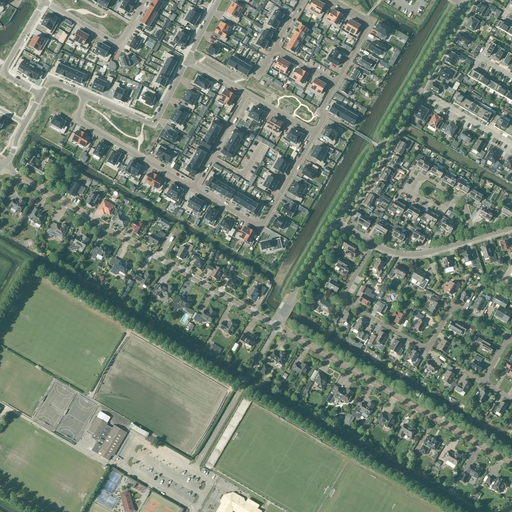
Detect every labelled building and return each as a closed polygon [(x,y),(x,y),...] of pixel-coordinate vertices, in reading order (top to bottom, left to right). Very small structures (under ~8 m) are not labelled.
[(104,0),(102,6),(106,9),(111,0),(104,0)] [(124,0),(123,2),(133,8),(134,6),(134,5),(136,2),(133,0),(124,0)] [(154,0),(152,4),(162,10),(166,3),(161,0),(160,0),(159,2),(155,0),(154,0)] [(308,4),(305,10),(313,14),(319,3),(314,0),(311,6),(308,4)] [(118,7),(117,10),(124,15),(125,12),(129,14),(131,10),(132,11),(133,8),(123,2),(122,2),(119,8),(118,7)] [(233,3),(230,8),(241,15),(246,7),(240,4),(239,7),(233,3)] [(319,3),(313,14),(318,17),(317,18),(320,20),(324,13),(321,12),(324,6),(319,3)] [(493,12),(495,8),(490,5),(488,8),(481,3),(479,7),(478,6),(476,9),(477,10),(475,13),(483,18),(483,17),(484,18),(485,18),(490,10),(493,12)] [(152,4),(149,9),(159,15),(162,10),(152,4)] [(189,10),(186,15),(197,21),(200,16),(193,13),(195,10),(190,7),(188,10),(189,10)] [(251,7),(250,10),(254,13),(253,15),(256,17),(258,13),(259,12),(251,7)] [(275,7),(271,15),(281,20),(284,15),(279,13),(281,10),(275,7)] [(230,8),(227,13),(233,17),(231,20),(237,24),(239,20),(238,20),(241,15),(230,8)] [(149,9),(147,14),(156,19),(159,15),(149,9)] [(326,15),(323,20),(330,25),(337,13),(332,10),(329,16),(326,15)] [(337,13),(330,25),(338,29),(342,24),(339,22),(342,16),(337,13)] [(147,14),(144,18),(154,24),(156,19),(147,14)] [(181,19),(179,23),(185,27),(188,23),(194,27),(197,21),(186,15),(183,20),(181,19)] [(271,15),(268,19),(278,25),(281,20),(271,15)] [(47,16),(44,21),(56,28),(61,20),(55,17),(54,19),(47,16)] [(144,18),(141,23),(145,26),(144,29),(149,32),(154,24),(144,18)] [(482,27),(485,23),(480,19),(478,22),(471,18),(465,28),(473,32),(477,24),(482,27)] [(265,23),(263,26),(264,27),(269,30),(271,27),(275,30),(278,25),(268,19),(266,24),(265,23)] [(344,25),(340,30),(348,35),(355,23),(350,20),(346,27),(344,25)] [(43,21),(41,24),(42,25),(41,26),(48,29),(46,32),(51,35),(56,28),(44,21),(44,22),(43,21)] [(509,27),(510,26),(505,24),(500,22),(496,28),(505,33),(509,27)] [(218,28),(228,34),(230,35),(232,30),(233,31),(235,27),(229,24),(227,26),(221,23),(218,28)] [(355,23),(348,35),(356,40),(359,34),(357,32),(358,31),(360,26),(355,23)] [(378,27),(376,31),(379,33),(377,36),(385,41),(387,37),(385,36),(388,32),(389,33),(391,30),(379,23),(377,27),(378,27)] [(297,30),(307,36),(310,31),(300,25),(297,30)] [(262,36),(261,36),(269,40),(272,35),(268,33),(269,30),(264,27),(262,30),(264,31),(262,36)] [(178,32),(175,36),(186,43),(186,42),(189,38),(182,34),(184,31),(179,28),(177,31),(178,32)] [(218,28),(215,33),(221,37),(220,39),(225,43),(227,39),(225,38),(228,34),(218,28)] [(297,30),(294,35),(295,35),(304,41),(307,36),(297,30)] [(71,35),(67,42),(71,44),(72,43),(77,45),(84,34),(78,31),(75,37),(71,35)] [(458,41),(466,46),(469,41),(472,43),(475,37),(470,34),(468,37),(462,33),(458,41)] [(84,34),(77,45),(85,51),(89,45),(85,43),(89,37),(84,34)] [(129,47),(130,47),(135,51),(136,51),(141,42),(144,43),(147,37),(142,34),(138,40),(135,38),(135,37),(135,38),(133,41),(131,43),(129,47)] [(259,35),(257,39),(267,45),(266,45),(267,45),(270,40),(269,40),(261,36),(262,36),(259,34),(259,35)] [(294,35),(292,40),(302,45),(304,41),(295,35),(294,35)] [(35,36),(32,42),(44,48),(49,40),(43,37),(41,40),(35,36)] [(170,40),(169,43),(175,47),(177,44),(183,48),(186,43),(186,42),(186,43),(175,36),(172,41),(170,40)] [(252,43),(250,46),(258,50),(259,47),(264,50),(266,45),(267,45),(257,39),(254,44),(252,43)] [(292,40),(289,44),(299,50),(302,45),(292,40)] [(372,42),(368,50),(379,56),(382,51),(384,53),(387,47),(379,42),(378,41),(378,42),(376,44),(372,42)] [(32,42),(29,47),(36,50),(34,53),(39,56),(44,48),(32,42)] [(94,48),(91,54),(98,58),(105,46),(100,43),(97,50),(94,48)] [(212,45),(207,53),(212,56),(213,54),(216,55),(219,49),(221,46),(215,43),(214,46),(212,45)] [(488,44),(482,54),(485,56),(486,54),(490,56),(496,46),(491,43),(490,45),(488,44)] [(289,44),(286,49),(296,55),(299,50),(289,44)] [(473,55),(476,56),(481,47),(478,45),(473,55)] [(105,46),(98,58),(107,63),(110,58),(106,55),(110,49),(105,46)] [(332,47),(328,54),(339,61),(342,56),(336,52),(338,50),(332,47)] [(493,53),(490,59),(494,61),(495,59),(499,61),(505,51),(500,48),(496,55),(496,54),(493,53)] [(396,50),(388,64),(392,66),(400,53),(396,50)] [(458,56),(451,52),(445,62),(452,67),(457,58),(462,61),(465,57),(459,54),(458,56)] [(124,53),(117,55),(120,66),(128,64),(128,63),(131,62),(131,63),(136,60),(132,53),(126,56),(124,53)] [(166,58),(164,63),(166,64),(174,68),(176,63),(172,61),(174,57),(166,53),(164,57),(166,58)] [(499,64),(503,66),(504,64),(507,66),(511,58),(511,55),(508,53),(505,60),(502,58),(499,64)] [(324,59),(322,62),(329,65),(330,63),(332,64),(337,66),(340,61),(339,61),(328,54),(325,59),(324,59)] [(233,55),(228,65),(232,68),(237,60),(239,58),(233,55)] [(363,57),(359,64),(369,70),(369,69),(372,65),(374,67),(378,60),(372,57),(370,60),(368,59),(363,57)] [(20,59),(16,65),(20,67),(18,70),(24,74),(29,64),(23,61),(24,61),(20,59)] [(274,63),(271,69),(278,73),(285,62),(280,59),(276,65),(274,63)] [(232,68),(237,71),(237,70),(242,63),(241,63),(237,60),(232,68)] [(242,63),(237,70),(237,71),(242,73),(248,63),(243,60),(241,63),(242,63)] [(57,61),(55,67),(58,68),(56,73),(60,75),(61,75),(64,67),(59,65),(60,63),(57,61)] [(111,61),(107,68),(114,72),(116,68),(115,64),(111,61)] [(285,62),(278,73),(286,78),(289,72),(287,71),(290,65),(285,62)] [(248,63),(242,73),(247,76),(253,66),(248,63)] [(29,64),(24,74),(27,76),(29,78),(35,68),(29,64)] [(163,68),(163,69),(171,73),(174,68),(166,64),(163,68)] [(60,75),(60,76),(66,78),(69,69),(64,67),(61,75),(60,75)] [(69,69),(66,78),(71,80),(75,69),(70,67),(69,69)] [(161,67),(159,72),(169,78),(169,77),(171,73),(163,69),(163,68),(161,67)] [(350,78),(351,78),(357,82),(358,79),(360,80),(362,80),(363,77),(362,76),(362,75),(365,75),(367,72),(360,67),(358,70),(356,69),(356,68),(356,69),(351,78),(350,78)] [(35,68),(29,78),(32,79),(36,81),(38,77),(40,79),(44,74),(41,72),(35,68)] [(451,70),(449,73),(441,68),(439,72),(439,73),(438,75),(447,81),(450,77),(453,79),(456,73),(451,70)] [(75,69),(71,80),(76,82),(80,72),(75,69)] [(291,74),(288,80),(291,82),(291,81),(296,83),(296,84),(303,72),(298,69),(295,74),(294,75),(291,74)] [(480,76),(481,75),(477,72),(476,73),(471,70),(468,76),(477,82),(480,76)] [(80,72),(76,82),(81,84),(83,80),(86,81),(88,75),(80,72)] [(156,77),(166,82),(166,83),(167,83),(169,77),(169,78),(159,72),(156,77)] [(303,72),(296,84),(304,88),(307,83),(304,81),(308,75),(303,72)] [(94,75),(92,81),(94,82),(94,84),(92,89),(97,91),(102,79),(94,75)] [(155,76),(151,85),(158,88),(160,85),(164,87),(166,83),(166,82),(156,77),(155,76)] [(485,78),(480,76),(477,82),(485,87),(489,81),(490,80),(485,77),(485,78)] [(102,79),(97,91),(102,93),(105,87),(109,88),(113,79),(109,77),(107,81),(102,79)] [(198,77),(195,83),(203,88),(201,91),(207,94),(210,89),(207,88),(210,84),(198,77)] [(309,84),(306,89),(314,94),(321,82),(316,80),(312,86),(309,84)] [(346,82),(340,91),(349,97),(352,93),(349,92),(352,87),(355,89),(357,85),(351,81),(350,84),(349,84),(346,82)] [(494,83),(489,81),(485,87),(494,92),(498,86),(498,85),(494,82),(494,83)] [(115,82),(112,90),(116,91),(113,98),(118,100),(119,100),(124,89),(118,87),(120,84),(115,82)] [(321,82),(314,94),(319,97),(318,98),(321,99),(325,93),(322,91),(326,85),(321,82)] [(445,90),(447,87),(441,83),(439,87),(433,83),(429,89),(438,95),(442,89),(445,90)] [(502,88),(498,86),(494,92),(503,97),(506,91),(507,90),(503,87),(502,88)] [(118,100),(118,101),(124,103),(127,96),(131,98),(134,91),(129,89),(129,91),(124,89),(119,100),(118,100)] [(145,93),(142,99),(146,102),(145,104),(151,107),(151,106),(152,106),(154,102),(153,102),(155,98),(153,97),(155,93),(148,89),(146,93),(145,93)] [(186,95),(185,96),(197,102),(200,98),(201,99),(203,95),(197,91),(195,95),(189,91),(186,95)] [(218,96),(215,101),(218,103),(219,102),(224,105),(225,104),(224,103),(230,94),(225,91),(221,97),(218,96)] [(511,93),(506,91),(503,97),(511,102),(511,100),(511,92),(511,93)] [(458,107),(464,97),(456,92),(453,98),(456,99),(453,104),(455,105),(456,105),(458,106),(458,107)] [(230,94),(224,103),(225,104),(229,106),(226,112),(229,114),(234,105),(231,103),(235,97),(230,93),(230,94)] [(185,96),(183,101),(189,104),(188,107),(193,110),(195,107),(194,107),(197,102),(185,96)] [(463,109),(469,99),(464,97),(458,107),(458,106),(461,108),(463,109)] [(467,112),(473,102),(469,99),(463,109),(465,110),(465,111),(465,110),(467,112)] [(332,100),(329,106),(332,107),(329,112),(334,115),(339,107),(340,105),(332,100)] [(472,115),(478,105),(473,102),(467,112),(468,112),(470,113),(470,114),(470,113),(472,115)] [(477,118),(483,107),(478,105),(472,115),(474,116),(477,117),(477,118)] [(247,112),(242,120),(246,122),(248,119),(252,121),(259,110),(258,110),(254,107),(253,109),(250,114),(247,112)] [(334,115),(339,118),(339,117),(343,110),(343,109),(339,107),(334,115)] [(343,110),(339,117),(339,118),(343,120),(349,110),(345,107),(344,107),(343,109),(343,110)] [(421,107),(420,107),(417,112),(416,112),(413,116),(419,120),(420,119),(422,120),(421,121),(425,124),(430,116),(426,114),(428,111),(427,111),(427,110),(421,107)] [(482,120),(487,110),(483,107),(477,118),(477,117),(479,119),(480,119),(482,120)] [(487,110),(482,120),(483,121),(483,122),(484,121),(486,123),(488,120),(491,122),(495,115),(496,112),(489,108),(487,110)] [(259,110),(252,121),(257,124),(256,126),(259,127),(263,121),(260,120),(263,114),(264,113),(259,110)] [(349,110),(343,120),(348,123),(354,113),(349,110)] [(174,115),(174,116),(185,122),(188,118),(189,118),(190,115),(185,112),(183,115),(177,111),(174,115)] [(354,113),(348,123),(353,126),(359,116),(354,113)] [(56,116),(51,124),(61,129),(59,132),(63,134),(67,128),(63,126),(65,123),(62,121),(60,119),(56,116)] [(174,116),(171,121),(178,124),(176,127),(182,131),(184,128),(183,127),(185,122),(174,116)] [(439,117),(438,118),(434,116),(429,125),(439,131),(443,124),(440,122),(441,120),(441,119),(439,117)] [(499,130),(504,120),(497,116),(493,123),(495,124),(494,127),(496,129),(497,129),(499,130)] [(214,118),(210,125),(220,131),(223,126),(218,124),(220,121),(214,118)] [(266,123),(263,129),(266,130),(267,130),(271,132),(278,121),(277,121),(273,118),(269,125),(266,123)] [(503,133),(509,123),(504,120),(499,130),(500,131),(501,131),(503,133)] [(278,121),(271,132),(276,135),(275,136),(278,137),(282,132),(279,130),(283,124),(278,121)] [(508,135),(511,128),(511,124),(509,123),(503,133),(506,134),(506,135),(506,134),(508,135)] [(451,137),(457,128),(450,124),(448,127),(444,125),(440,131),(451,137)] [(210,125),(207,130),(209,131),(217,136),(220,131),(210,125)] [(329,126),(326,131),(337,137),(340,133),(342,134),(343,130),(337,127),(335,130),(329,126)] [(164,137),(163,137),(174,143),(177,137),(177,136),(178,133),(171,129),(170,132),(168,131),(166,133),(165,134),(165,133),(165,134),(164,136),(163,136),(164,137)] [(285,134),(282,140),(285,141),(290,144),(297,132),(296,132),(292,129),(291,131),(288,136),(285,134)] [(236,130),(233,135),(241,140),(243,141),(246,136),(236,130)] [(73,133),(68,141),(71,143),(73,141),(78,144),(84,134),(81,132),(81,133),(78,131),(76,135),(73,133)] [(209,131),(207,136),(214,140),(215,140),(217,136),(209,131)] [(326,132),(323,136),(325,137),(330,140),(328,142),(333,146),(335,143),(335,142),(337,137),(326,131),(326,132)] [(297,132),(290,144),(295,146),(295,147),(298,149),(301,143),(298,142),(301,136),(302,135),(297,133),(297,132)] [(463,132),(458,141),(460,142),(462,139),(469,143),(472,137),(463,132)] [(84,134),(78,144),(87,149),(91,143),(88,142),(90,138),(87,136),(84,134)] [(231,139),(231,140),(238,144),(241,140),(233,135),(231,139)] [(204,140),(212,145),(214,141),(214,140),(207,136),(204,140)] [(204,140),(201,145),(209,150),(212,145),(204,140)] [(230,140),(228,145),(238,150),(241,145),(238,144),(231,140),(230,140)] [(481,151),(485,144),(478,140),(473,150),(478,153),(476,156),(481,159),(485,153),(481,151)] [(265,143),(264,145),(265,145),(269,148),(272,150),(275,146),(266,141),(265,143)] [(400,142),(397,147),(404,151),(407,153),(410,148),(412,145),(406,141),(404,144),(400,142)] [(454,141),(451,146),(456,149),(459,144),(454,141)] [(92,149),(89,154),(93,156),(94,154),(100,158),(106,147),(103,146),(104,146),(100,144),(96,151),(92,149)] [(158,145),(155,150),(158,152),(156,156),(159,158),(162,160),(167,150),(161,146),(158,145)] [(225,149),(235,155),(238,150),(228,145),(225,149)] [(198,146),(195,151),(205,156),(205,157),(208,152),(198,146)] [(314,151),(314,152),(325,158),(328,153),(330,155),(333,150),(326,146),(323,150),(317,147),(314,151)] [(402,154),(404,151),(397,147),(394,152),(401,156),(403,157),(404,158),(406,156),(402,154)] [(492,148),(486,159),(495,164),(493,167),(496,169),(499,163),(497,161),(498,160),(496,159),(500,153),(492,148)] [(225,149),(222,154),(227,157),(225,159),(230,163),(235,155),(225,149)] [(167,150),(162,160),(164,161),(165,161),(168,163),(170,159),(175,162),(179,154),(174,152),(173,153),(167,150)] [(195,151),(192,155),(202,161),(203,161),(205,157),(205,156),(195,151)] [(110,159),(108,162),(114,165),(113,167),(116,169),(120,164),(117,162),(119,159),(118,159),(120,155),(114,152),(112,155),(111,155),(109,158),(110,159)] [(312,156),(311,157),(318,160),(316,163),(323,167),(325,164),(323,163),(325,158),(314,152),(312,156)] [(421,169),(425,162),(427,160),(427,159),(418,154),(415,160),(418,162),(416,166),(421,169)] [(192,155),(190,160),(200,166),(202,162),(202,161),(192,155)] [(274,156),(271,161),(275,163),(286,169),(288,165),(289,164),(284,162),(282,161),(284,158),(278,155),(277,158),(274,156)] [(37,166),(40,161),(32,156),(32,157),(28,165),(29,165),(28,167),(34,171),(37,166)] [(391,161),(398,165),(400,162),(403,164),(404,162),(401,160),(394,156),(391,161)] [(44,174),(48,166),(50,163),(54,166),(57,161),(50,157),(46,165),(44,164),(41,169),(37,166),(34,171),(41,175),(42,173),(44,174)] [(503,166),(500,164),(496,170),(500,172),(503,168),(504,169),(505,167),(511,171),(511,170),(511,160),(508,158),(503,166)] [(190,160),(187,165),(197,170),(200,166),(190,160)] [(425,162),(421,169),(426,172),(430,165),(432,162),(430,161),(429,162),(427,160),(425,162)] [(124,166),(120,173),(123,175),(124,173),(129,176),(136,164),(136,165),(136,164),(131,161),(127,168),(124,166)] [(271,161),(269,165),(271,167),(270,170),(277,174),(278,171),(283,174),(283,173),(286,170),(286,169),(275,163),(271,161)] [(396,168),(398,165),(391,161),(388,166),(390,167),(395,170),(396,171),(398,172),(399,170),(396,168)] [(435,176),(439,169),(436,167),(438,164),(435,163),(434,166),(432,165),(430,167),(432,168),(430,173),(435,176)] [(136,164),(129,176),(134,179),(133,180),(137,182),(141,176),(137,174),(141,167),(136,165),(136,164)] [(183,169),(182,172),(188,176),(190,173),(194,176),(197,170),(187,165),(185,164),(183,169)] [(304,171),(302,174),(312,180),(316,173),(319,168),(313,165),(311,169),(306,167),(303,171),(304,171)] [(394,176),(396,171),(395,170),(390,167),(389,170),(385,168),(382,173),(389,177),(392,179),(394,176)] [(439,169),(435,176),(440,179),(444,172),(446,169),(444,168),(442,171),(439,169)] [(211,171),(206,180),(209,182),(206,186),(211,189),(212,189),(211,189),(216,181),(211,178),(214,173),(211,171)] [(446,174),(442,181),(453,188),(457,181),(458,177),(456,176),(454,179),(448,176),(450,173),(448,171),(446,174)] [(145,175),(141,183),(144,184),(145,183),(151,186),(157,176),(154,175),(150,173),(148,177),(145,175)] [(267,176),(264,181),(276,187),(278,183),(278,182),(272,179),(274,176),(268,173),(266,176),(267,176)] [(379,178),(383,181),(386,182),(389,184),(390,182),(387,180),(389,177),(382,173),(379,178)] [(157,176),(151,186),(157,190),(160,191),(163,186),(160,184),(163,180),(159,178),(157,176)] [(460,181),(456,188),(461,191),(465,184),(462,183),(464,180),(464,179),(462,178),(460,181)] [(216,181),(211,189),(212,189),(216,191),(222,182),(217,179),(216,181)] [(259,184),(257,187),(265,191),(266,188),(273,192),(273,191),(275,188),(276,187),(264,181),(262,185),(259,184)] [(392,186),(390,185),(389,184),(386,182),(383,181),(382,184),(379,182),(376,187),(385,193),(386,193),(389,188),(391,190),(393,187),(392,186)] [(472,184),(473,183),(471,181),(468,186),(465,184),(461,191),(466,194),(468,191),(470,187),(472,185),(472,184)] [(222,182),(216,191),(220,194),(221,194),(226,184),(222,182)] [(72,195),(75,197),(77,193),(81,195),(85,189),(74,183),(68,193),(68,194),(72,196),(72,195)] [(293,187),(293,188),(302,193),(302,194),(304,195),(307,190),(309,190),(310,187),(304,184),(302,187),(297,184),(296,183),(293,187),(293,188),(293,187)] [(226,184),(221,194),(221,195),(221,194),(225,197),(231,187),(226,184)] [(166,190),(162,196),(165,198),(166,197),(171,200),(178,188),(177,188),(172,185),(170,190),(169,192),(166,190)] [(477,188),(474,187),(472,185),(470,187),(468,191),(471,192),(468,197),(474,200),(478,193),(475,191),(477,188)] [(231,187),(225,197),(230,199),(230,200),(236,190),(231,187)] [(383,196),(385,193),(376,187),(373,192),(377,195),(380,197),(380,196),(383,198),(384,196),(383,196)] [(178,188),(171,200),(176,202),(174,205),(177,206),(182,199),(179,198),(183,191),(178,189),(178,188)] [(293,189),(290,193),(291,194),(296,197),(295,200),(300,203),(302,200),(299,198),(302,194),(302,193),(293,188),(292,188),(293,188),(293,189)] [(239,191),(233,201),(233,202),(238,204),(243,194),(239,191)] [(487,194),(485,193),(483,192),(481,195),(478,193),(474,200),(479,203),(483,196),(483,195),(485,197),(487,194)] [(85,203),(92,207),(95,202),(98,204),(102,197),(99,196),(98,198),(91,194),(85,203)] [(243,194),(238,204),(242,206),(242,207),(248,197),(243,194)] [(377,195),(376,198),(369,194),(365,199),(372,203),(376,205),(377,202),(380,203),(381,201),(383,198),(380,196),(380,197),(377,195)] [(187,202),(183,208),(186,210),(187,209),(192,212),(198,200),(193,197),(189,204),(187,202)] [(248,197),(242,207),(243,207),(247,209),(252,202),(253,200),(248,197)] [(18,202),(14,200),(11,204),(9,202),(5,208),(9,210),(11,207),(20,213),(24,206),(25,203),(20,199),(18,202)] [(371,206),(372,203),(365,199),(362,204),(367,207),(365,209),(371,213),(374,208),(371,206)] [(198,200),(192,212),(196,214),(196,215),(199,217),(202,211),(200,210),(203,203),(199,201),(198,200)] [(391,203),(387,209),(390,211),(392,212),(393,211),(396,213),(397,211),(401,204),(396,200),(393,204),(391,203)] [(98,211),(102,213),(103,211),(110,215),(115,207),(104,201),(98,211)] [(252,202),(247,209),(251,212),(252,212),(256,205),(256,204),(252,202)] [(252,212),(251,212),(252,213),(256,215),(257,215),(259,211),(262,212),(265,207),(257,202),(256,204),(256,205),(252,212)] [(284,205),(280,212),(291,218),(295,211),(294,211),(297,206),(291,202),(288,207),(284,205)] [(509,205),(507,203),(505,202),(502,207),(504,208),(501,213),(506,217),(510,210),(507,208),(509,205)] [(402,214),(405,208),(406,207),(401,204),(397,211),(400,212),(398,216),(400,217),(402,214)] [(482,204),(479,210),(481,211),(479,216),(484,219),(488,212),(490,208),(482,204)] [(412,216),(416,209),(410,206),(408,210),(405,208),(402,214),(405,216),(407,217),(409,214),(412,216)] [(41,226),(45,218),(38,214),(40,211),(35,208),(29,219),(41,226)] [(488,212),(484,219),(489,222),(492,217),(494,219),(498,212),(495,210),(495,211),(493,210),(490,208),(488,212)] [(211,209),(205,218),(209,221),(208,223),(213,226),(216,221),(213,219),(217,212),(213,210),(211,209)] [(416,209),(412,216),(415,218),(413,221),(415,222),(416,221),(417,219),(421,212),(416,209)] [(362,226),(366,219),(363,217),(365,214),(359,210),(355,216),(360,218),(357,223),(362,226)] [(114,222),(124,228),(128,221),(120,216),(122,213),(117,211),(114,216),(117,217),(114,222)] [(430,221),(434,214),(429,211),(426,214),(424,213),(420,219),(425,222),(427,219),(430,221)] [(434,214),(430,221),(433,222),(431,225),(433,227),(435,224),(439,217),(434,214)] [(275,220),(273,224),(274,225),(273,227),(277,229),(278,228),(282,230),(286,224),(285,223),(286,220),(281,217),(279,220),(278,219),(277,218),(276,220),(275,220)] [(440,228),(445,231),(449,224),(451,221),(448,219),(443,217),(438,226),(440,227),(440,228)] [(224,218),(220,225),(230,231),(228,235),(231,237),(235,230),(232,229),(235,223),(231,221),(230,222),(224,218)] [(372,227),(374,224),(376,221),(371,218),(369,221),(366,219),(362,226),(367,229),(370,225),(372,227)] [(382,221),(380,219),(377,218),(376,221),(374,224),(376,226),(374,230),(379,233),(384,226),(385,222),(382,221)] [(162,219),(160,222),(168,227),(170,224),(162,219)] [(135,221),(131,227),(135,230),(134,232),(136,234),(137,235),(138,236),(139,235),(140,236),(146,227),(142,225),(142,223),(141,223),(139,223),(135,221)] [(384,226),(379,233),(385,236),(387,232),(390,233),(392,230),(393,227),(391,226),(388,224),(385,222),(384,226)] [(449,224),(445,231),(450,234),(454,227),(456,224),(454,223),(452,226),(449,224)] [(66,230),(68,227),(63,224),(61,227),(57,224),(53,230),(50,229),(47,235),(51,237),(52,235),(56,237),(59,236),(59,235),(63,237),(67,231),(66,230)] [(399,227),(398,226),(397,226),(395,224),(393,227),(392,230),(394,232),(391,236),(397,239),(401,232),(403,229),(400,227),(399,227)] [(415,226),(411,232),(414,234),(413,236),(412,238),(417,241),(421,234),(423,231),(420,229),(418,228),(415,226)] [(238,233),(235,238),(238,240),(239,239),(243,242),(250,231),(245,228),(241,234),(238,233)] [(250,231),(243,242),(248,245),(251,247),(254,242),(251,240),(255,233),(250,230),(250,231)] [(164,238),(166,235),(159,231),(156,237),(152,235),(151,236),(149,235),(148,238),(149,239),(148,241),(157,246),(162,237),(164,238)] [(401,232),(397,239),(402,242),(404,238),(407,240),(411,233),(406,231),(404,234),(401,232)] [(421,234),(417,241),(422,244),(425,239),(427,241),(431,235),(423,231),(421,234)] [(87,243),(89,239),(84,236),(82,240),(81,239),(78,237),(74,243),(71,241),(67,248),(71,251),(79,248),(80,248),(83,250),(88,243),(87,243)] [(272,240),(260,243),(262,251),(273,248),(274,251),(282,249),(280,239),(272,241),(272,240)] [(511,245),(510,246),(508,240),(500,242),(503,252),(508,250),(509,253),(511,252),(511,245)] [(353,258),(357,252),(352,249),(354,245),(347,242),(344,247),(346,248),(344,251),(346,252),(345,254),(353,258)] [(176,256),(182,260),(187,252),(190,253),(194,247),(189,244),(186,249),(181,247),(176,256)] [(491,262),(497,261),(495,254),(491,255),(489,246),(481,248),(484,259),(489,258),(491,262)] [(94,247),(89,256),(94,259),(95,257),(97,254),(106,259),(110,252),(101,247),(99,250),(96,248),(94,247)] [(469,251),(463,253),(465,263),(471,261),(472,266),(477,265),(477,264),(479,264),(478,259),(475,260),(475,257),(471,258),(469,251)] [(197,268),(202,271),(207,262),(200,257),(201,256),(196,253),(193,258),(197,260),(193,265),(198,268),(197,268)] [(453,270),(457,268),(455,261),(451,262),(450,257),(442,259),(445,269),(452,267),(453,270)] [(336,267),(340,269),(338,271),(346,276),(350,269),(345,265),(346,262),(340,259),(336,267)] [(381,278),(384,272),(380,270),(385,263),(378,259),(373,268),(377,271),(375,275),(381,278)] [(131,263),(127,261),(126,263),(121,261),(117,267),(115,265),(111,271),(116,274),(119,270),(126,274),(131,266),(130,266),(131,263)] [(210,276),(217,280),(223,271),(211,264),(207,269),(213,272),(210,276)] [(403,279),(407,272),(401,268),(401,267),(398,266),(395,271),(392,269),(389,276),(391,277),(394,273),(399,276),(398,278),(398,279),(402,281),(403,279)] [(411,278),(409,281),(415,284),(417,281),(419,282),(417,286),(424,289),(428,281),(424,278),(426,275),(416,269),(411,278)] [(227,285),(232,288),(236,291),(241,282),(233,278),(235,274),(230,271),(226,278),(229,280),(227,285)] [(153,276),(146,272),(144,276),(138,273),(135,279),(141,282),(140,283),(147,287),(153,276)] [(336,293),(340,285),(335,282),(337,279),(330,275),(328,278),(332,280),(327,287),(336,293)] [(457,291),(460,285),(455,282),(454,284),(450,282),(447,287),(445,286),(443,290),(445,291),(451,295),(454,289),(457,291)] [(160,284),(159,286),(156,284),(151,292),(156,295),(161,298),(163,295),(165,296),(166,296),(169,298),(173,292),(172,291),(174,288),(169,286),(168,289),(160,284)] [(258,291),(252,287),(251,290),(250,290),(248,290),(247,291),(247,292),(247,293),(248,294),(247,297),(255,302),(259,294),(262,296),(267,289),(261,285),(258,291)] [(368,307),(372,300),(366,296),(368,292),(366,290),(367,288),(363,286),(360,292),(364,294),(359,302),(368,307)] [(470,300),(474,294),(469,291),(467,294),(463,292),(459,300),(465,303),(467,299),(470,300)] [(329,314),(333,307),(324,301),(326,298),(319,294),(317,298),(319,299),(315,306),(316,306),(314,310),(319,313),(321,309),(329,314)] [(479,297),(473,308),(480,311),(482,307),(483,307),(486,302),(488,303),(491,298),(486,295),(485,296),(481,294),(479,297)] [(170,309),(173,311),(180,306),(183,308),(184,308),(185,307),(188,309),(193,302),(192,302),(193,300),(188,296),(186,298),(182,296),(181,298),(177,296),(170,309)] [(435,315),(440,306),(436,303),(438,300),(431,296),(429,300),(434,302),(429,311),(435,315)] [(506,323),(511,313),(504,308),(508,302),(497,296),(493,302),(500,306),(497,311),(495,316),(506,323)] [(379,307),(376,312),(383,316),(388,308),(382,304),(384,303),(379,300),(376,305),(379,307)] [(199,315),(195,321),(201,324),(203,322),(204,323),(207,322),(208,321),(211,323),(215,316),(214,316),(216,313),(211,310),(209,313),(205,311),(201,316),(199,315)] [(398,312),(398,313),(395,311),(392,316),(395,318),(392,322),(399,325),(403,318),(406,320),(409,315),(404,312),(402,315),(398,312)] [(343,319),(337,316),(337,317),(335,315),(330,323),(332,325),(334,322),(337,324),(339,322),(343,324),(344,322),(348,324),(353,316),(347,312),(343,319)] [(420,332),(426,323),(421,321),(423,317),(417,314),(415,317),(419,319),(414,328),(420,332)] [(359,320),(353,329),(358,332),(357,334),(359,335),(358,337),(359,338),(363,340),(366,341),(369,336),(366,335),(361,332),(366,324),(359,320)] [(223,322),(219,328),(224,331),(231,336),(237,325),(230,321),(227,325),(223,322)] [(467,328),(465,326),(457,322),(456,325),(452,322),(448,329),(460,335),(462,332),(465,333),(467,328)] [(376,337),(373,335),(368,343),(374,346),(376,342),(381,345),(386,335),(380,332),(376,337)] [(257,337),(252,334),(251,337),(245,333),(241,340),(252,347),(253,345),(254,346),(255,345),(256,344),(256,343),(255,342),(256,340),(255,340),(257,337)] [(480,336),(477,342),(481,344),(480,347),(482,349),(490,354),(494,348),(490,345),(492,343),(480,336)] [(399,357),(403,351),(400,349),(402,345),(395,340),(390,349),(397,353),(396,355),(399,357)] [(454,347),(456,343),(449,340),(448,343),(442,340),(439,346),(438,345),(437,348),(445,353),(450,345),(454,347)] [(217,356),(221,349),(212,344),(208,351),(217,356)] [(416,360),(419,355),(412,350),(409,355),(407,353),(403,359),(406,361),(408,358),(415,362),(412,366),(416,368),(420,362),(416,360)] [(274,352),(270,358),(276,361),(275,362),(282,366),(288,356),(281,352),(279,356),(274,352)] [(479,373),(483,366),(480,364),(482,359),(475,355),(473,360),(474,361),(471,368),(479,373)] [(438,370),(441,363),(437,357),(434,359),(437,364),(436,366),(428,361),(424,368),(433,373),(436,368),(438,370)] [(295,363),(292,369),(297,372),(297,373),(304,377),(309,367),(302,363),(300,367),(299,366),(299,365),(295,363)] [(451,380),(454,375),(450,373),(453,369),(447,365),(445,370),(447,371),(444,376),(445,377),(443,381),(450,385),(453,381),(451,380)] [(260,373),(265,376),(269,369),(264,366),(260,373)] [(324,376),(319,373),(314,382),(319,384),(317,387),(322,390),(327,381),(322,378),(324,376)] [(465,393),(470,384),(464,381),(461,386),(459,384),(455,390),(458,392),(460,390),(465,393)] [(330,394),(325,401),(330,404),(333,399),(342,405),(344,404),(345,403),(347,404),(352,396),(351,395),(353,393),(347,390),(346,392),(339,388),(334,396),(330,394)] [(483,404),(488,395),(482,391),(478,399),(474,397),(471,403),(477,406),(480,402),(483,404)] [(356,407),(352,415),(359,419),(361,415),(367,418),(368,416),(369,416),(370,414),(371,414),(372,412),(371,411),(373,409),(372,409),(374,405),(369,402),(367,406),(362,403),(359,409),(356,407)] [(501,415),(507,405),(501,402),(498,407),(493,404),(489,411),(492,413),(493,412),(495,413),(496,412),(501,415)] [(348,413),(342,422),(349,426),(354,418),(352,416),(348,413)] [(387,417),(386,416),(382,413),(378,420),(384,424),(383,424),(384,425),(385,427),(387,429),(389,428),(390,428),(396,418),(389,414),(387,417)] [(107,425),(107,424),(96,418),(89,431),(94,434),(92,438),(97,441),(91,451),(109,461),(125,432),(114,426),(112,429),(107,425)] [(134,426),(152,437),(154,434),(136,423),(134,426)] [(414,430),(415,429),(410,426),(409,427),(404,424),(400,431),(398,436),(401,438),(404,433),(411,437),(415,430),(414,430)] [(432,438),(432,439),(428,436),(423,444),(424,444),(419,452),(425,455),(429,448),(435,451),(440,443),(435,441),(436,440),(432,438)] [(88,448),(92,442),(86,439),(83,445),(88,448)] [(444,454),(442,459),(446,461),(447,460),(452,463),(450,467),(454,469),(460,458),(459,458),(461,456),(455,453),(454,455),(447,451),(445,455),(444,454)] [(141,453),(140,456),(142,457),(141,459),(147,462),(149,458),(141,453)] [(481,471),(482,468),(477,465),(476,468),(471,465),(466,473),(467,473),(466,475),(463,473),(459,480),(465,483),(469,477),(470,475),(477,479),(481,471)] [(506,482),(498,477),(496,481),(489,476),(486,482),(490,485),(492,481),(494,483),(491,488),(499,493),(503,486),(506,487),(508,484),(506,482)] [(140,483),(138,489),(145,492),(147,486),(140,483)] [(479,499),(482,494),(476,491),(473,496),(479,499)] [(122,493),(121,496),(124,511),(133,511),(134,511),(130,494),(127,492),(122,493)] [(243,501),(243,499),(232,493),(224,494),(222,495),(219,501),(219,504),(215,511),(217,511),(216,511),(230,511),(232,511),(233,511),(259,511),(260,511),(243,501)]
